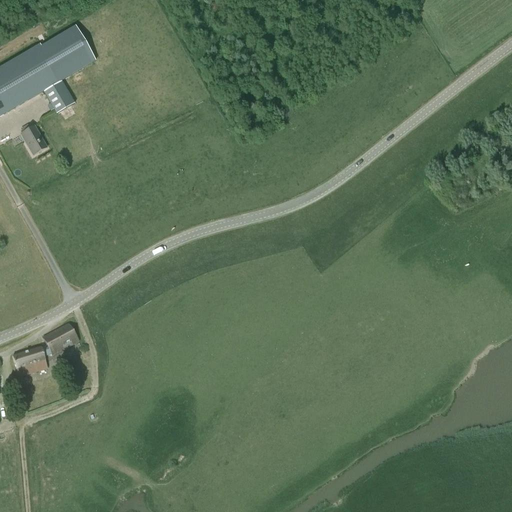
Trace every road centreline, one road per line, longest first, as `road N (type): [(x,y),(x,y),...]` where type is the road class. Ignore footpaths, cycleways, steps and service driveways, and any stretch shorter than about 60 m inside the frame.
road 1 (tertiary): [(0,337),(73,303),(149,252),(309,197),(511,46)]
road 2 (track): [(18,423),(90,395),(92,350),(73,303)]
road 3 (track): [(0,362),(17,411),(26,511)]
